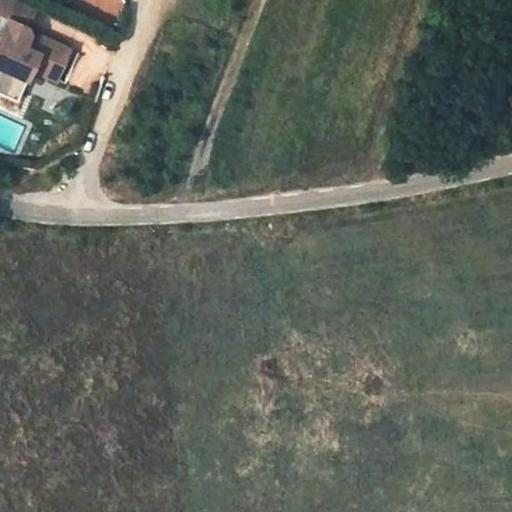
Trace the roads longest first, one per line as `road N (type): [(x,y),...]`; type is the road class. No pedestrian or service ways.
road 1 (residential): [(511,190),(136,232),(32,230),(0,219)]
road 2 (track): [(156,0),(98,138),(75,231)]
